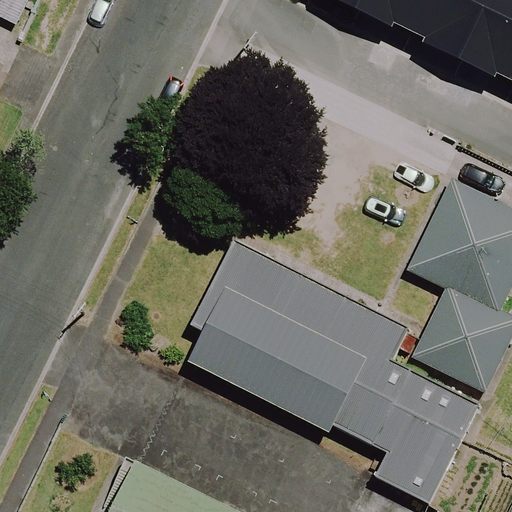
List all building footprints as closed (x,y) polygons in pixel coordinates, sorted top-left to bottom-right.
[(511,0),(329,0),(511,86),(511,0)] [(511,284),(511,209),(453,182),(410,269),(500,311),(511,284)] [(405,318),(228,230),(164,360),(373,464),(362,486),(413,511),(430,511),(484,404),(387,355),(405,318)] [(511,315),(500,311),(442,288),(414,354),(491,390),(511,345),(511,315)] [(230,511),(142,468),(120,511),(230,511)]
